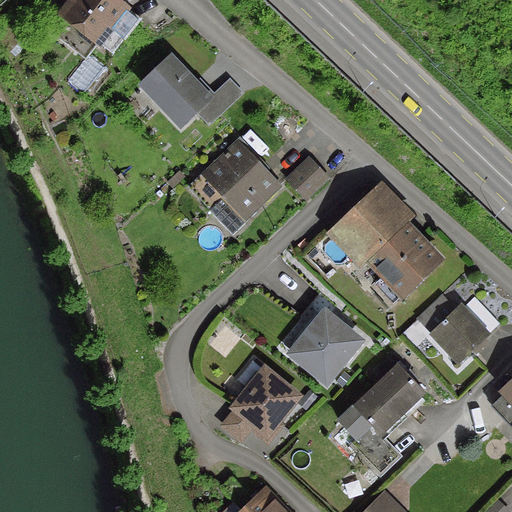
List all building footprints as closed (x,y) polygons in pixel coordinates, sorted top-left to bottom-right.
[(110,54),(137,19),(112,0),(52,0),(48,5),(49,26),(58,14),(110,54)] [(210,96),(169,54),(135,86),(176,128),(210,96)] [(261,165),(238,141),(190,187),(208,206),(208,211),(231,235),(242,224),(243,219),(277,186),(264,173),(261,176),(255,170),(261,165)] [(168,172),(169,161),(156,159),(155,170),(168,172)] [(326,180),(306,159),(284,179),(304,201),(326,180)] [(402,297),(439,262),(371,192),(335,226),(402,297)] [(457,363),(498,324),(473,298),(462,308),(459,305),(453,311),(439,297),(430,305),(444,320),(429,334),(457,363)] [(323,314),(290,354),(324,382),(357,342),(323,314)] [(394,364),(387,357),(373,370),(380,377),(394,364)] [(374,386),(401,413),(423,393),(396,365),(374,386)] [(263,371),(233,408),(265,434),(295,397),(263,371)] [(511,383),(491,403),(511,425),(511,383)] [(379,434),(401,413),(374,386),(338,421),(347,431),(362,416),(379,434)] [(282,511),(263,492),(252,502),(229,478),(218,488),(232,502),(220,511),(282,511)] [(382,511),(374,503),(365,511),(382,511)] [(485,511),(503,511),(494,503),(485,511)]
